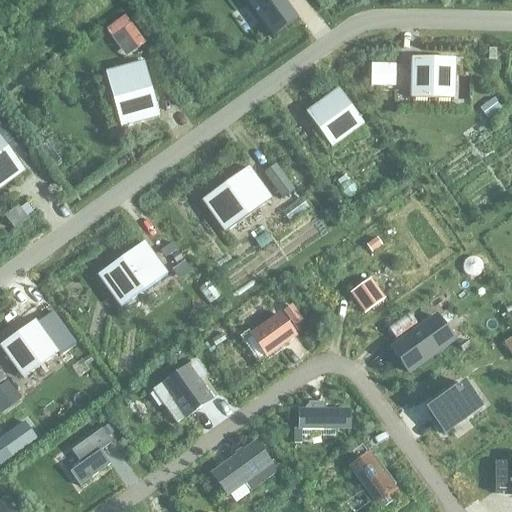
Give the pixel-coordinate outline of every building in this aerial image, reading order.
[(244,0),(273,39),(273,38),(298,20),(298,21),(299,20),(284,0),(244,0)] [(126,19),(106,33),(123,58),(143,44),(126,19)] [(413,60),(413,59),(412,59),(411,99),(412,99),(412,98),(453,99),(453,100),(454,100),(455,60),(454,60),(454,61),(413,60)] [(121,128),(121,129),(159,118),(159,117),(158,117),(143,64),(144,64),(144,63),(105,74),(106,75),(121,128)] [(371,66),(371,85),(395,86),(395,69),(396,66),(371,66)] [(331,148),(330,148),(331,149),(363,125),(362,125),(339,92),(339,91),(306,115),(307,115),(308,115),(331,148)] [(493,99),(480,109),(488,119),(500,109),(493,99)] [(0,190),(25,172),(25,171),(24,172),(11,154),(20,147),(0,119),(0,190)] [(274,165),(263,173),(282,198),(293,191),(274,165)] [(226,234),(226,233),(270,201),(271,201),(248,168),(247,169),(248,169),(203,202),(203,201),(202,202),(225,234),(226,234)] [(28,204),(9,217),(17,227),(35,214),(28,204)] [(376,239),(367,246),(372,253),(381,246),(376,239)] [(166,276),(167,276),(144,243),(143,244),(144,244),(99,276),(98,276),(121,309),(122,308),(121,308),(166,276)] [(172,245),(160,254),(162,257),(167,253),(170,258),(177,253),(172,245)] [(178,253),(171,258),(175,264),(182,259),(178,253)] [(467,263),(454,274),(468,289),(480,278),(467,263)] [(370,280),(351,294),(365,314),(384,300),(370,280)] [(292,305),(285,311),(296,326),(303,321),(292,305)] [(407,312),(386,327),(397,342),(418,326),(407,312)] [(1,347),(0,347),(23,380),(24,379),(57,354),(58,355),(60,357),(75,347),(52,316),(38,326),(35,322),(34,323),(35,323),(1,347)] [(279,316),(251,336),(266,357),(294,337),(279,316)] [(453,341),(436,318),(392,350),(408,373),(453,341)] [(179,353),(182,357),(189,351),(186,347),(179,353)] [(194,362),(153,391),(164,406),(173,400),(185,417),(212,398),(199,381),(205,377),(194,362)] [(6,380),(0,384),(0,411),(19,398),(6,380)] [(464,385),(428,411),(445,434),(480,408),(464,385)] [(350,412),(300,412),(300,430),(350,430),(350,412)] [(24,422),(0,439),(0,448),(8,460),(36,440),(24,422)] [(108,426),(103,430),(108,437),(113,433),(108,426)] [(82,466),(70,474),(80,487),(111,465),(101,452),(112,444),(102,430),(72,452),(82,466)] [(228,495),(268,465),(254,446),(214,475),(228,495)] [(351,469),(377,504),(395,492),(392,488),(395,486),(389,477),(386,480),(382,474),(385,472),(375,457),(371,459),(369,456),(351,469)] [(511,462),(495,463),(495,493),(511,493),(511,498),(511,497),(511,462)] [(466,472),(466,488),(482,488),(482,472),(466,472)]
